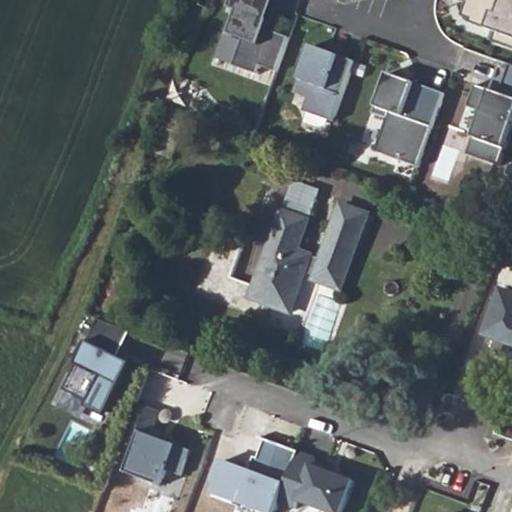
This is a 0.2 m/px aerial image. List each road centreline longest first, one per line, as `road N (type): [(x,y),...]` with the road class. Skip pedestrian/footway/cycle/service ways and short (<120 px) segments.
road 1 (residential): [(511,471),(450,448),(405,456),(197,376)]
road 2 (residential): [(423,0),(410,32),(318,3)]
